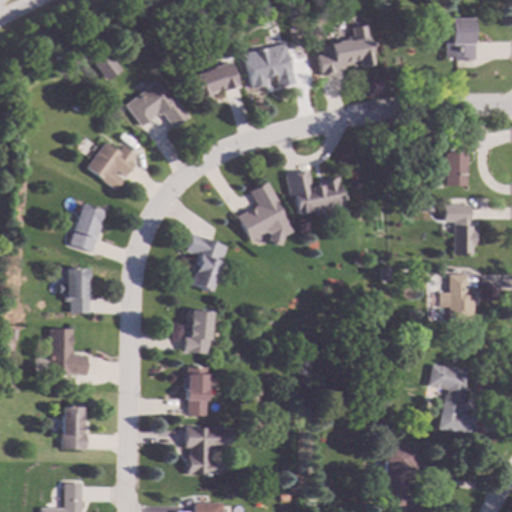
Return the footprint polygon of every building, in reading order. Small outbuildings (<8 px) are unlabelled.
[(470,60),(449,60),(449,57),(440,57),(440,37),(445,37),(445,18),(470,18),(470,60)] [(369,64),(355,67),(355,63),(339,66),(340,69),(332,70),(333,73),(316,76),(312,56),(319,54),(318,46),(349,40),(347,28),(363,25),(369,64)] [(290,83),(274,87),(271,74),(262,77),(263,84),(247,88),(239,54),(280,43),(290,83)] [(118,69),(103,80),(90,63),(105,52),(118,69)] [(234,85),(201,97),(200,94),(192,97),(184,76),(225,61),(234,85)] [(166,99),(170,96),(185,116),(169,128),(157,112),(154,115),(152,113),(147,117),(148,117),(137,126),(121,104),(152,81),(166,99)] [(79,104),(76,111),(69,108),(72,100),(79,104)] [(469,151),(462,151),(462,185),(440,185),(440,151),(450,151),(450,134),(469,134),(469,151)] [(112,151),(117,144),(131,155),(126,161),(129,163),(119,175),(112,169),(109,172),(117,178),(109,189),(80,166),(99,141),(112,151)] [(306,186),(316,184),(315,180),(332,176),(338,203),(323,206),(324,211),(322,214),(313,215),(310,213),(309,209),(290,213),(286,196),(284,196),(279,174),(303,170),(306,186)] [(289,230),(279,235),(276,245),(262,241),(265,233),(260,231),(243,240),(231,216),(252,205),(244,190),(262,181),(289,230)] [(415,191),(402,191),(402,181),(415,181),(415,191)] [(95,210),(91,221),(96,223),(85,251),(62,243),(67,230),(65,229),(75,202),(95,210)] [(465,225),(468,225),(468,230),(470,230),(470,245),(467,244),(467,252),(448,252),(448,225),(453,225),(453,221),(438,221),(438,204),(465,204),(465,225)] [(343,209),(344,212),(342,215),(339,215),(336,213),(336,210),(338,207),(341,207),(343,209)] [(221,246),(204,291),(183,283),(186,275),(184,273),(188,262),(190,263),(192,255),(179,250),(185,233),(221,246)] [(80,278),(83,278),(82,313),(63,312),(63,300),(57,300),(58,294),(52,294),(53,281),(58,281),(59,267),(80,268),(80,278)] [(462,288),(468,288),(468,321),(443,321),(443,306),(433,306),(433,292),(443,292),(443,274),(462,274),(462,288)] [(206,311),(203,353),(178,351),(179,335),(181,335),(183,309),(206,311)] [(65,329),(65,349),(66,350),(66,354),(81,355),(80,374),(42,373),(42,370),(31,370),(31,351),(42,351),(43,328),(65,329)] [(462,372),(459,383),(461,383),(454,412),(471,416),(467,436),(432,428),(441,389),(422,384),(426,364),(462,372)] [(202,367),(201,415),(182,415),(183,399),(180,399),(181,366),(202,367)] [(79,432),(81,432),(80,449),(55,449),(55,406),(79,406),(79,432)] [(225,448),(206,448),(206,461),(210,461),(210,474),(183,474),(183,454),(186,454),(186,447),(180,447),(180,427),(225,427),(225,448)] [(412,468),(408,468),(408,483),(402,482),(401,508),(381,508),(382,445),(413,446),(412,468)] [(77,511),(36,511),(36,507),(59,507),(59,483),(77,483),(77,511)] [(218,511),(190,511),(190,503),(218,502),(218,511)]
